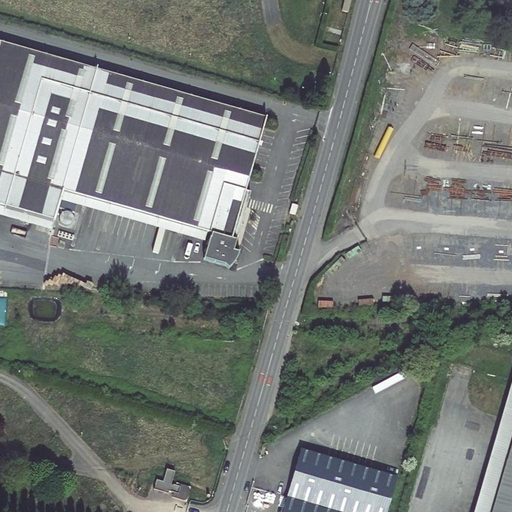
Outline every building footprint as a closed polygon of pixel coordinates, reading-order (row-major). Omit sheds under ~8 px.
[(348,13),(351,0),(344,0),(342,12),(348,13)] [(267,120),(0,40),(0,202),(54,219),(62,190),(210,232),(202,258),(228,265),(236,262),(239,253),(235,252),(252,194),(246,193),(267,120)] [(65,194),(63,203),(206,245),(208,236),(65,194)] [(298,205),(292,204),(289,214),(295,216),(298,205)] [(57,224),(0,206),(0,217),(54,234),(57,224)] [(399,270),(400,259),(385,258),(384,269),(399,270)] [(345,268),(346,287),(355,287),(354,268),(345,268)] [(323,286),(324,298),(338,295),(337,284),(323,286)] [(511,383),(474,511),(490,511),(511,439),(511,383)] [(511,511),(511,439),(490,511),(511,511)] [(387,511),(398,478),(299,449),(280,511),(387,511)] [(158,481),(155,491),(170,495),(170,493),(175,495),(174,500),(188,504),(193,488),(179,483),(178,487),(173,485),(177,473),(170,471),(167,473),(165,483),(158,481)]
